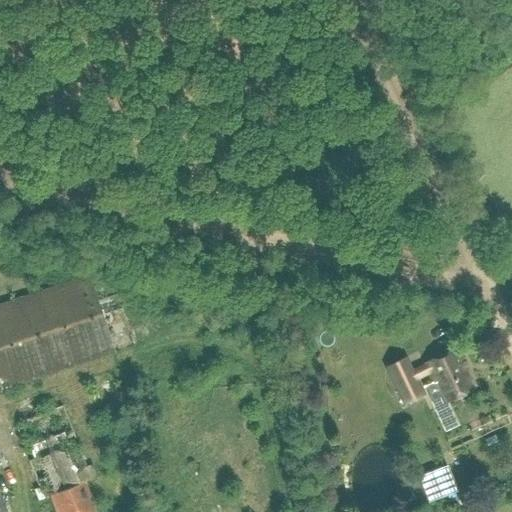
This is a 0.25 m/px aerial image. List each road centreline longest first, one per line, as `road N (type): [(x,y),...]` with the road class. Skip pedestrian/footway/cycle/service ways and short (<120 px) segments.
road 1 (track): [(480,283),(0,180)]
road 2 (track): [(480,283),(342,0)]
